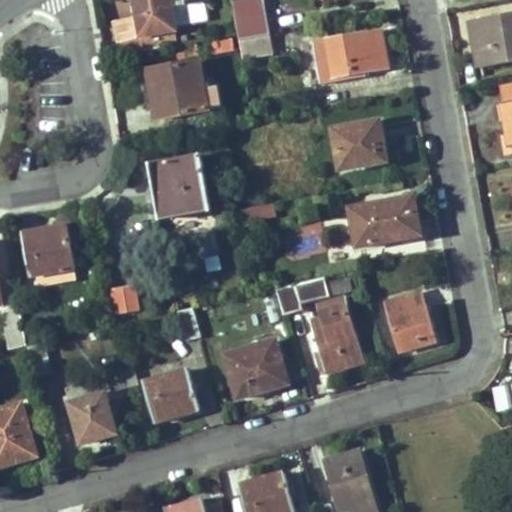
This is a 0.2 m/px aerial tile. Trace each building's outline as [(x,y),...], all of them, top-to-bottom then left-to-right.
[(135,0),(145,51),(179,45),(172,5),(200,0),(135,0)] [(239,35),(239,41),(270,35),(263,0),(246,0),(233,2),(239,35)] [(511,14),(473,22),(476,41),(490,39),(494,66),(511,62),(511,14)] [(387,68),(381,33),(313,45),(321,86),(354,80),(353,74),(387,68)] [(243,59),(273,54),(270,35),(239,41),(243,59)] [(211,55),(234,51),(231,38),(208,43),(211,55)] [(481,68),(494,66),(490,39),(476,41),(481,68)] [(117,45),(108,46),(109,54),(119,53),(117,45)] [(157,120),(208,111),(204,91),(199,62),(154,70),(159,97),(153,97),(157,120)] [(153,97),(159,97),(154,70),(148,71),(153,97)] [(511,82),(499,85),(508,137),(510,149),(511,148),(511,82)] [(217,89),(204,91),(208,111),(220,109),(217,89)] [(387,162),(380,122),(332,130),(340,170),(387,162)] [(506,158),(511,156),(511,148),(510,149),(508,137),(502,138),(506,158)] [(210,208),(201,155),(149,164),(158,217),(210,208)] [(421,234),(415,198),(352,209),(358,246),(421,234)] [(76,268),(69,227),(23,235),(29,276),(37,275),(39,286),(76,280),(74,268),(76,268)] [(277,290),(285,317),(304,312),(302,304),(330,297),(326,278),(277,290)] [(118,285),(123,309),(143,306),(138,281),(118,285)] [(437,340),(424,294),(386,304),(399,351),(437,340)] [(320,306),(324,319),(326,328),(317,331),(328,372),(363,362),(345,299),(320,306)] [(9,350),(27,346),(20,307),(2,310),(9,350)] [(187,341),(201,337),(194,308),(179,311),(187,341)] [(324,319),(315,322),(317,331),(326,328),(324,319)] [(289,384),(276,342),(226,356),(239,398),(289,384)] [(155,422),(200,409),(189,370),(144,383),(155,422)] [(124,375),(127,388),(139,385),(136,372),(124,375)] [(109,380),(108,376),(67,388),(82,444),(117,434),(109,402),(128,396),(123,377),(109,380)] [(0,467),(37,458),(23,405),(0,411),(0,467)] [(325,462),(337,503),(348,500),(350,508),(351,511),(376,511),(359,453),(325,462)] [(294,511),(284,475),(239,487),(245,511),(294,511)] [(204,499),(165,509),(166,511),(224,511),(221,499),(205,503),(204,499)] [(339,511),(350,508),(348,500),(337,503),(339,511)]
